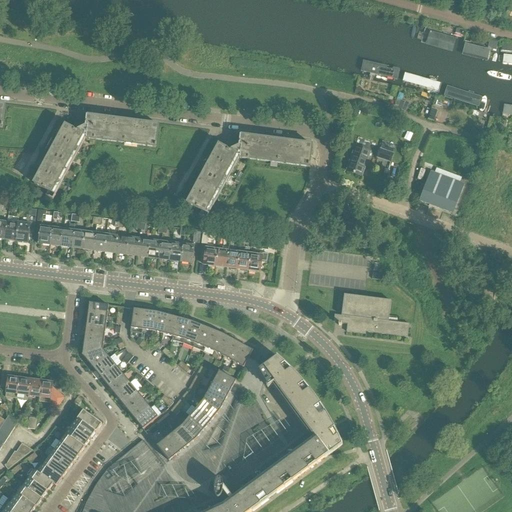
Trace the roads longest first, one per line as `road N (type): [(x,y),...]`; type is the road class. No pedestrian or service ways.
road 1 (residential): [(0,91),(313,133),(324,139),(319,184)]
road 2 (tertiary): [(391,511),(344,370),(284,314)]
road 3 (tertiary): [(284,314),(246,301),(73,277)]
road 4 (residential): [(511,252),(319,184)]
road 5 (residential): [(50,511),(114,422),(65,358)]
road 6 (residential): [(284,314),(294,237),(319,184)]
road 7 (unclassified): [(511,36),(387,0)]
